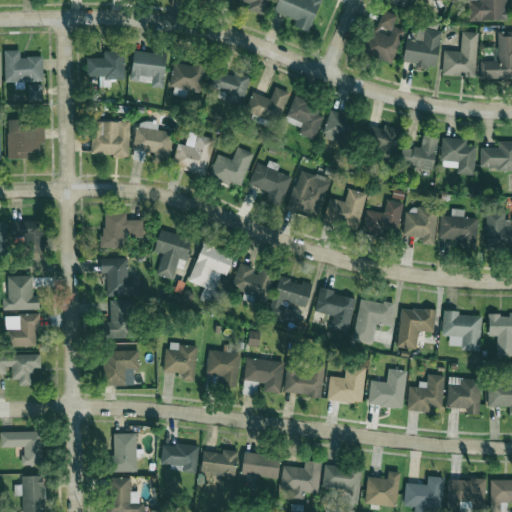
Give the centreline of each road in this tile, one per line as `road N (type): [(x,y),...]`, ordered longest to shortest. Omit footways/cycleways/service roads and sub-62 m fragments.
road 1 (residential): [(0,189),(143,191),(344,261),(511,281)]
road 2 (residential): [(0,20),(168,24),(413,101),(511,110)]
road 3 (residential): [(0,409),(176,410),(426,444),(511,447)]
road 4 (residential): [(65,19),(77,511)]
